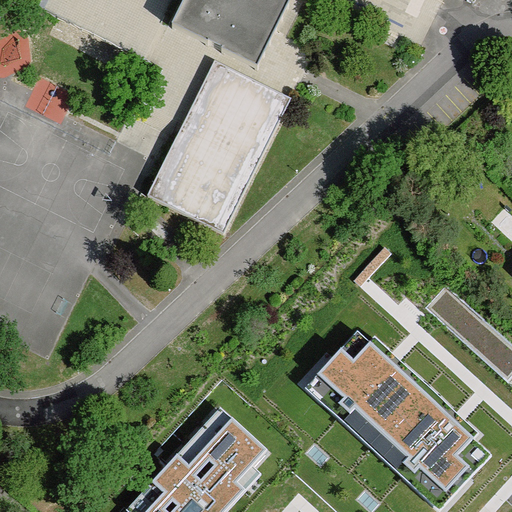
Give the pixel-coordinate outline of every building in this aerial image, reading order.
[(187,0),(174,29),(259,72),(295,0),(187,0)] [(289,102),(214,64),(147,196),(224,236),(289,102)] [(511,346),(448,287),(427,309),(508,384),(511,379),(511,346)] [(358,331),(306,387),(440,511),(492,455),(457,422),(392,362),(358,331)] [(227,511),(262,475),(253,466),(268,451),(221,408),(126,509),(129,511),(227,511)]
